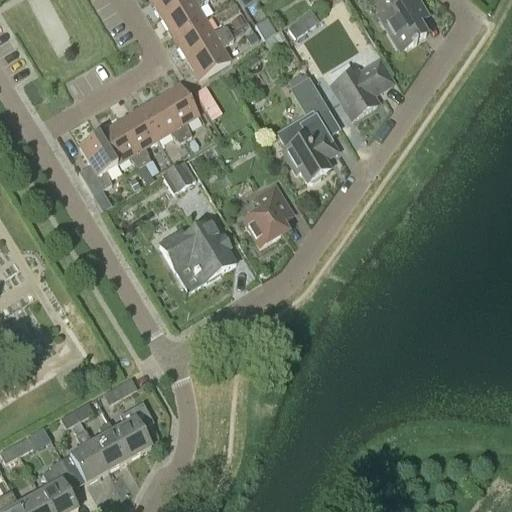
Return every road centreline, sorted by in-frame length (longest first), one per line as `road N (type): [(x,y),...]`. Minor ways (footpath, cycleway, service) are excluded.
road 1 (residential): [(167,360),(298,269),(464,29),(448,0)]
road 2 (residential): [(34,139),(167,360)]
road 3 (residential): [(120,0),(160,64),(34,139)]
road 4 (residential): [(167,360),(189,427),(153,511)]
